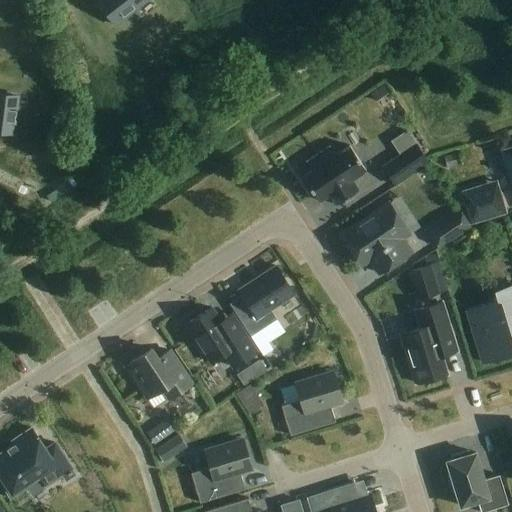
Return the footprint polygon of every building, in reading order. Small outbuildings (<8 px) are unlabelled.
[(94,0),(115,26),(147,0),(94,0)] [(0,93),(0,133),(13,135),(18,96),(0,93)] [(408,150),(382,167),(394,185),(428,163),(407,131),(399,137),(408,150)] [(306,162),(308,165),(298,171),(319,202),(328,196),(335,206),(358,190),(352,180),(366,171),(349,146),(335,155),(330,147),(306,162)] [(511,148),(501,152),(511,186),(511,148)] [(497,181),(460,192),(470,225),(507,214),(497,181)] [(409,234),(389,204),(342,236),(361,266),(370,260),(379,274),(411,253),(402,239),(409,234)] [(438,238),(444,247),(470,232),(465,222),(438,238)] [(430,266),(408,273),(416,300),(438,294),(430,266)] [(294,294),(276,267),(239,291),(246,301),(233,310),(251,337),(276,320),(270,310),(294,294)] [(467,312),(482,363),(511,354),(511,344),(508,333),(511,331),(511,287),(494,292),(497,302),(467,312)] [(420,328),(400,334),(415,384),(447,374),(441,356),(456,351),(442,303),(415,311),(420,328)] [(220,322),(211,309),(186,325),(197,342),(194,343),(206,361),(209,360),(211,363),(224,354),(233,368),(256,353),(231,315),(220,322)] [(191,384),(170,351),(159,359),(152,349),(125,366),(147,399),(162,389),(169,399),(191,384)] [(260,361),(248,369),(255,379),(267,372),(260,361)] [(342,402),(333,373),(295,384),(300,400),(281,406),(290,436),(335,422),(330,406),(342,402)] [(250,386),(236,395),(243,405),(256,396),(250,386)] [(174,425),(154,442),(171,463),(192,446),(174,425)] [(46,449),(32,427),(12,440),(14,444),(0,453),(0,474),(7,485),(4,487),(11,498),(25,489),(23,486),(40,475),(46,485),(62,475),(66,482),(77,474),(56,442),(46,449)] [(252,470),(243,440),(205,452),(210,468),(191,474),(200,504),(245,490),(240,473),(252,470)] [(480,511),(485,511),(508,505),(499,476),(483,480),(475,453),(469,455),(468,451),(451,456),(453,460),(446,462),(451,476),(447,478),(451,492),(455,491),(460,507),(477,501),(480,511)] [(355,484),(309,498),(313,511),(375,511),(371,495),(359,499),(355,484)] [(251,511),(248,499),(204,511),(251,511)] [(302,511),(299,501),(281,506),(282,511),(302,511)]
